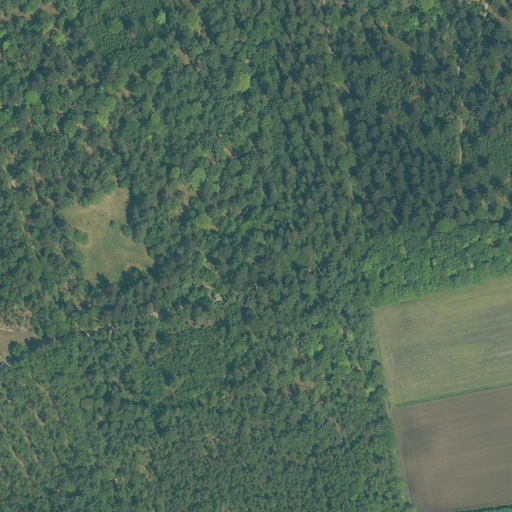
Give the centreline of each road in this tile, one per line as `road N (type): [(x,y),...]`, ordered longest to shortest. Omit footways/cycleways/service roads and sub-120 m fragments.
road 1 (track): [(0,373),(46,346),(361,261)]
road 2 (track): [(323,0),(361,261)]
road 3 (track): [(361,261),(408,511)]
road 4 (track): [(486,0),(484,22),(457,69),(459,232)]
road 5 (track): [(60,339),(111,511)]
road 6 (track): [(20,210),(60,339)]
